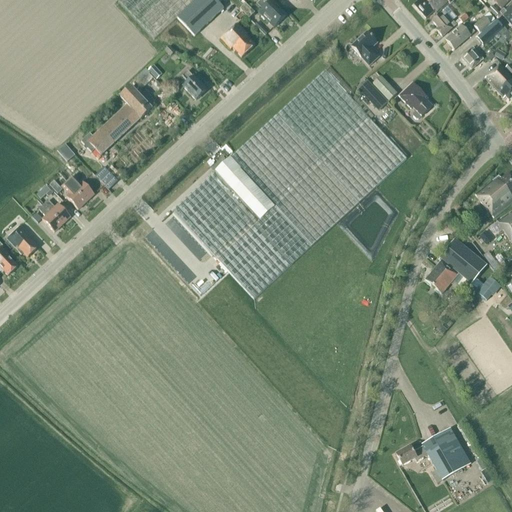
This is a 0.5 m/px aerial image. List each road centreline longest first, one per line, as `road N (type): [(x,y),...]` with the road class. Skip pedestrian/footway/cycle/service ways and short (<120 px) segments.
road 1 (tertiary): [(0,319),(344,0)]
road 2 (unclassified): [(347,511),(419,239),(501,146)]
road 3 (unclassified): [(501,146),(384,0)]
